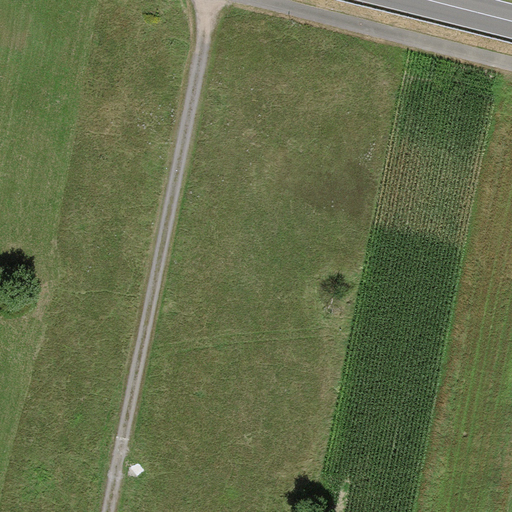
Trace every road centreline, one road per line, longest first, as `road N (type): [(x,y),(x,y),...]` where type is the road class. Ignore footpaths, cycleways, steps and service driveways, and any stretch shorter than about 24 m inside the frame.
road 1 (track): [(109,511),(215,0)]
road 2 (track): [(218,0),(511,67)]
